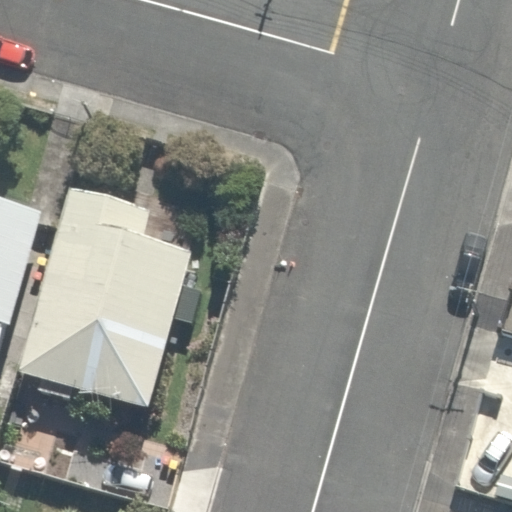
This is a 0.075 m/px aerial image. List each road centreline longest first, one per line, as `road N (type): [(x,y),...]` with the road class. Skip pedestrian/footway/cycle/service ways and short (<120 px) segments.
road 1 (residential): [(433,81),(311,511)]
road 2 (residential): [(433,81),(146,0)]
